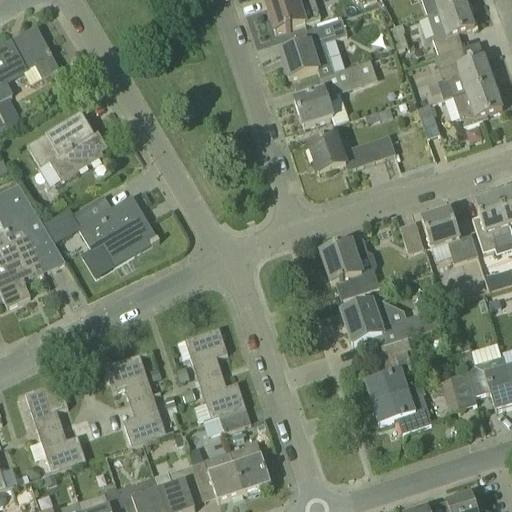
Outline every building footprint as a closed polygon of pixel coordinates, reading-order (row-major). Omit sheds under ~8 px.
[(316,0),(288,0),(265,8),(275,38),(305,28),(320,23),(313,1),(316,0)] [(417,0),(429,0),(436,17),(466,7),(463,0),(417,0)] [(431,42),(439,62),(463,54),(457,39),(474,33),(466,7),(436,17),(427,20),(434,41),(431,42)] [(334,78),(326,54),(323,48),(347,40),(341,24),(313,34),(317,45),(280,57),(289,85),(317,75),(320,83),(334,78)] [(402,28),(390,33),(398,56),(410,52),(402,28)] [(0,136),(8,132),(0,117),(0,106),(12,100),(5,87),(35,70),(42,83),(58,74),(50,61),(52,60),(49,55),(48,56),(35,33),(20,42),(22,45),(13,50),(12,47),(0,53),(0,136)] [(463,54),(439,62),(434,64),(439,75),(442,85),(437,87),(443,105),(452,102),(493,88),(484,62),(468,68),(463,54)] [(331,123),(324,104),(377,86),(370,66),(334,78),(320,83),(319,83),(323,95),(294,104),(304,134),(305,134),(304,132),(331,123)] [(462,132),(483,126),(482,122),(502,115),(493,88),(452,102),(462,132)] [(428,144),(440,140),(430,110),(418,114),(428,144)] [(380,125),(377,117),(365,121),(368,129),(380,125)] [(45,140),(27,150),(40,172),(49,166),(60,186),(103,160),(95,147),(94,148),(91,142),(94,140),(81,118),(45,140)] [(484,144),(480,133),(479,130),(465,135),(470,149),(484,144)] [(389,141),(378,144),(342,157),(336,141),(308,150),(318,179),(350,168),(352,174),(395,160),(389,141)] [(24,287),(66,269),(52,246),(18,191),(0,199),(0,227),(9,247),(0,251),(0,255),(5,267),(0,269),(0,297),(7,313),(30,302),(25,291),(26,290),(24,287)] [(509,232),(511,230),(511,194),(498,199),(511,238),(509,232)] [(494,244),(511,238),(498,199),(475,207),(480,222),(472,225),(483,258),(497,254),(494,244)] [(103,249),(115,269),(113,270),(114,271),(128,263),(151,249),(152,251),(159,246),(157,243),(156,243),(146,226),(142,229),(136,219),(140,216),(132,203),(111,213),(103,201),(71,220),(79,234),(92,256),(103,249)] [(422,224),(431,253),(447,248),(454,269),(478,261),(471,239),(459,243),(450,215),(422,224)] [(400,232),(408,259),(424,254),(415,227),(400,232)] [(343,286),(373,276),(376,271),(372,259),(367,257),(363,244),(351,248),(351,247),(319,258),(319,259),(321,258),(331,289),(339,287),(339,288),(343,287),(343,286)] [(431,317),(430,314),(406,323),(404,316),(380,304),(372,307),(341,317),(352,349),(382,339),(385,351),(431,335),(445,330),(439,314),(431,317)] [(453,310),(445,313),(448,322),(456,319),(453,310)] [(198,386),(219,379),(213,364),(227,359),(219,334),(177,348),(177,349),(185,347),(198,386)] [(371,408),(408,396),(402,379),(413,375),(407,356),(378,366),(383,381),(364,387),(371,408)] [(511,411),(511,393),(506,373),(502,361),(473,370),(469,356),(461,358),(467,377),(474,402),(490,397),(496,416),(511,411)] [(127,393),(132,407),(153,401),(139,362),(147,359),(147,358),(105,372),(113,398),(127,393)] [(180,385),(189,383),(185,372),(176,375),(180,385)] [(151,375),(154,384),(160,382),(157,373),(151,375)] [(467,377),(450,382),(459,415),(477,410),(474,402),(467,377)] [(223,393),(219,379),(198,386),(211,426),(219,423),(246,414),(237,388),(223,393)] [(39,439),(58,432),(54,418),(68,413),(59,387),(18,401),(18,403),(25,400),(39,439)] [(408,396),(371,408),(378,430),(397,423),(402,439),(431,430),(419,393),(408,396)] [(188,407),(196,404),(193,395),(185,397),(188,407)] [(153,401),(132,407),(137,422),(123,427),(131,452),(166,441),(153,401)] [(175,409),(172,402),(164,404),(167,411),(175,409)] [(246,414),(219,423),(224,438),(251,429),(246,414)] [(39,439),(52,479),(86,468),(77,442),(63,447),(58,432),(39,439)] [(185,448),(182,440),(174,442),(177,451),(185,448)] [(230,457),(244,499),(271,490),(257,448),(230,457)] [(192,470),(203,467),(199,454),(188,457),(192,470)] [(203,467),(192,470),(205,507),(202,497),(213,494),(217,508),(244,499),(230,457),(203,467)] [(205,507),(192,470),(181,474),(154,482),(164,511),(193,511),(190,501),(201,498),(204,507),(205,507)] [(26,473),(30,483),(35,482),(40,480),(39,474),(38,473),(32,471),(26,473)] [(55,478),(47,481),(49,489),(57,486),(55,478)] [(164,511),(154,482),(116,495),(121,511),(164,511)] [(121,511),(116,495),(78,507),(79,511),(121,511)] [(474,511),(470,499),(446,507),(447,511),(474,511)]
